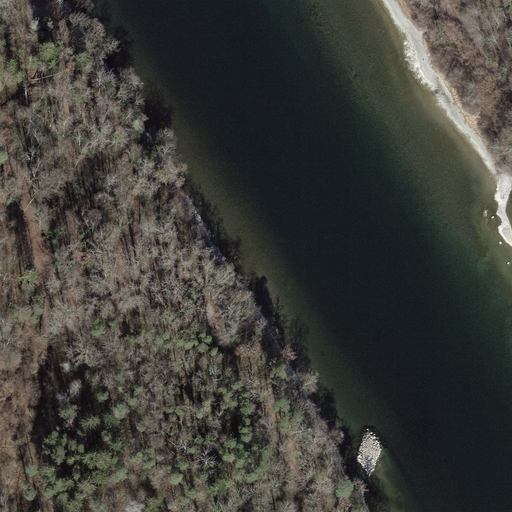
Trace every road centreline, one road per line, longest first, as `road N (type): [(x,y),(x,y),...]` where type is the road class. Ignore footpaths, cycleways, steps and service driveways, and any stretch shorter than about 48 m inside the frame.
road 1 (track): [(0,138),(29,204),(50,353),(19,511)]
road 2 (track): [(38,261),(109,246),(137,252),(185,302)]
